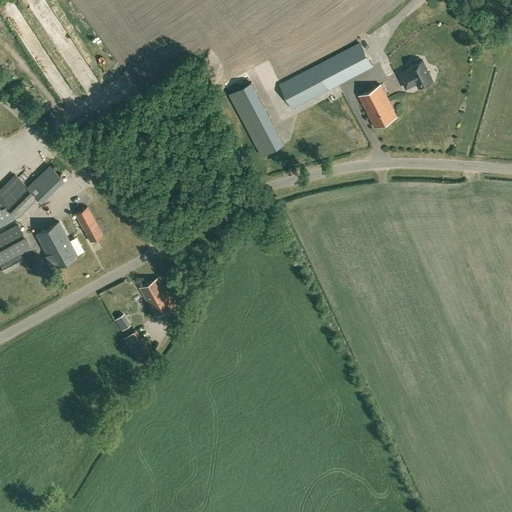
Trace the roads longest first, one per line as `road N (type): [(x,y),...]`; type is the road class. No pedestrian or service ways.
road 1 (unclassified): [(168,242),(246,196),(337,166),(380,160),(511,169)]
road 2 (unclassified): [(168,242),(0,99)]
road 3 (unclassified): [(0,334),(168,242)]
